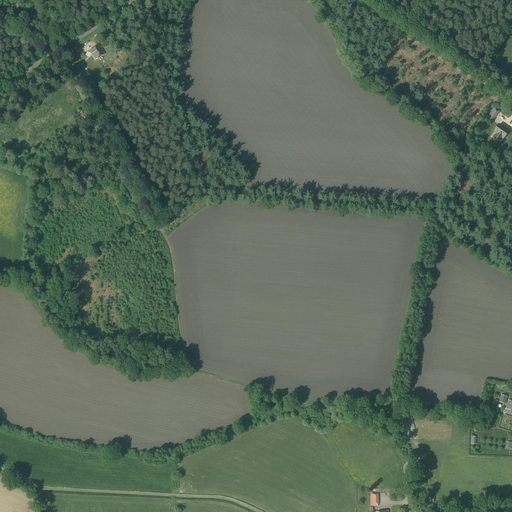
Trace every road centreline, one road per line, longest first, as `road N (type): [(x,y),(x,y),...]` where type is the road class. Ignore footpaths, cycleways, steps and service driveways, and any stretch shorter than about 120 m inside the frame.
road 1 (track): [(0,24),(51,54),(170,244),(187,371)]
road 2 (track): [(0,285),(20,292),(60,338),(105,365),(131,374),(205,374),(291,403)]
road 3 (track): [(291,403),(346,415),(396,442),(408,511)]
road 4 (track): [(368,0),(511,99)]
road 5 (tertiary): [(0,88),(136,0)]
road 6 (track): [(428,207),(451,157),(485,131),(508,93)]
